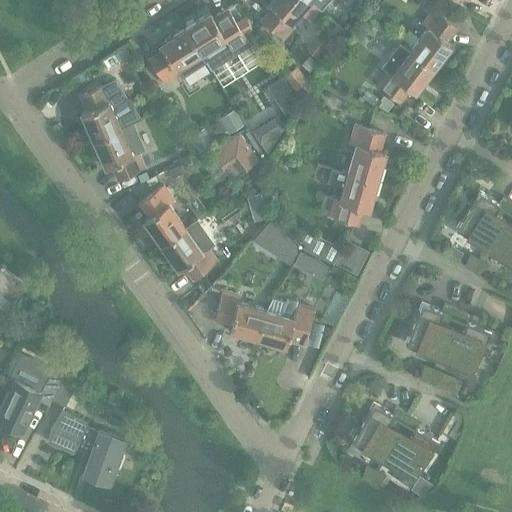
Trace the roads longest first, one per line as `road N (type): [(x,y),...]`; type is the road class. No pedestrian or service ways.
road 1 (residential): [(281,465),(511,14)]
road 2 (residential): [(281,465),(10,91)]
road 3 (residential): [(156,0),(10,91)]
